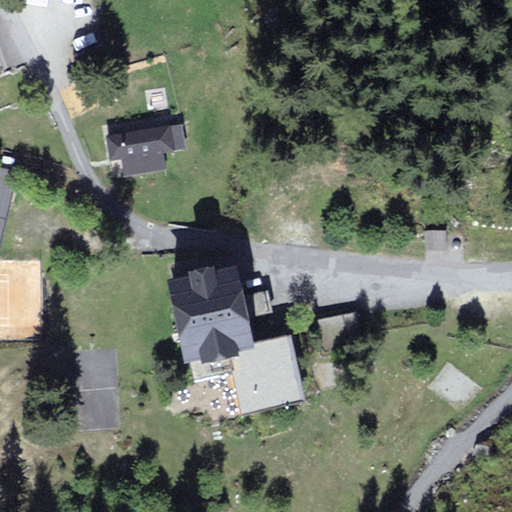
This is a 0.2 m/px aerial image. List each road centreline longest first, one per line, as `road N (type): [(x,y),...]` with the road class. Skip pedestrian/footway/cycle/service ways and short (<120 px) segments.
road 1 (residential): [(511,275),(215,249),(144,228),(104,200),(83,170),(0,3)]
road 2 (track): [(409,511),(511,397)]
